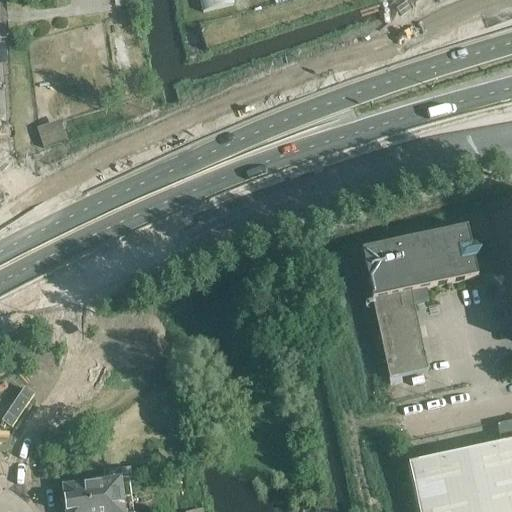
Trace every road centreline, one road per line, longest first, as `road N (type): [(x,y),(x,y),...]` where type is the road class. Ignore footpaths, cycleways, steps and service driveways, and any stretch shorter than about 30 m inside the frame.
road 1 (primary): [(166,165),(269,86),(511,6)]
road 2 (primary): [(511,56),(421,76),(166,165)]
road 3 (primary): [(201,193),(405,118),(511,91)]
road 4 (primary): [(511,138),(201,193)]
road 5 (primary): [(48,261),(201,193)]
road 6 (primary): [(166,165),(28,235)]
road 7 (unknown): [(488,410),(454,280)]
